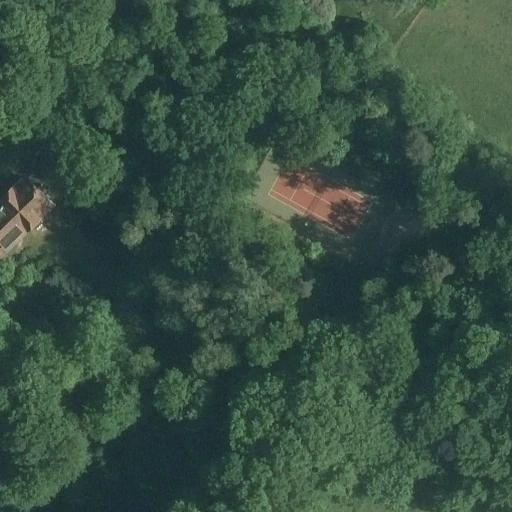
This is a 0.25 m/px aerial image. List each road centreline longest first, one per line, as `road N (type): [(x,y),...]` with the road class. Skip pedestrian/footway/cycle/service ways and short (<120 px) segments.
road 1 (track): [(412,428),(238,440),(151,391),(0,332)]
road 2 (track): [(238,440),(91,470),(35,511)]
